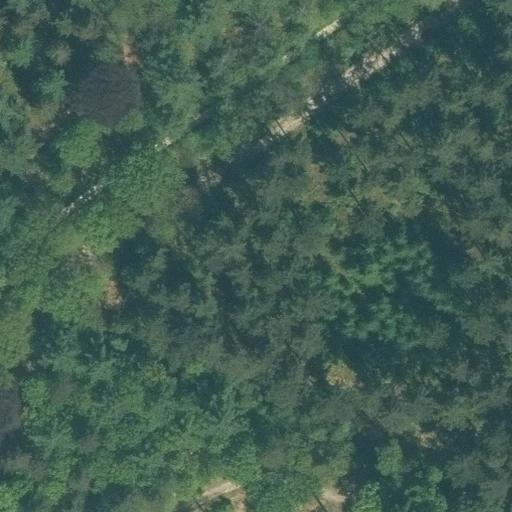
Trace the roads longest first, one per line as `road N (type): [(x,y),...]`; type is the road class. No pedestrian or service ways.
road 1 (track): [(435,0),(67,247),(25,359)]
road 2 (track): [(127,55),(67,247)]
road 3 (track): [(363,511),(304,480),(271,481),(225,511)]
